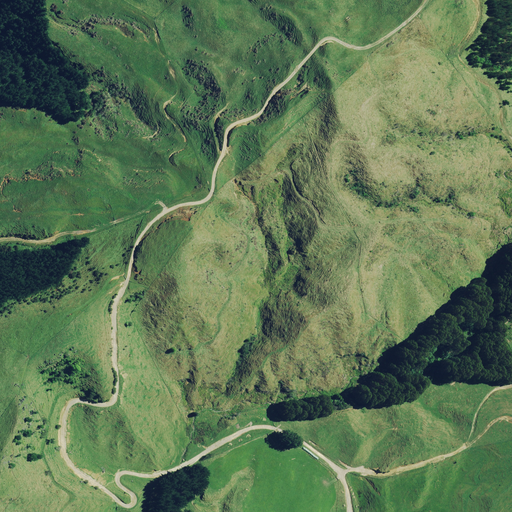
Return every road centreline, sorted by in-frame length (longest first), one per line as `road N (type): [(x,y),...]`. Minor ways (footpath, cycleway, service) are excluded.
road 1 (track): [(346,511),(338,469),(278,433),(257,429),(153,474),(129,466),(120,477),(130,506),(118,508),(61,443),(68,397),(101,412),(111,401),(117,386),(109,335),(123,259),(164,203)]
road 2 (track): [(0,166),(58,145),(100,145),(151,183),(164,203)]
